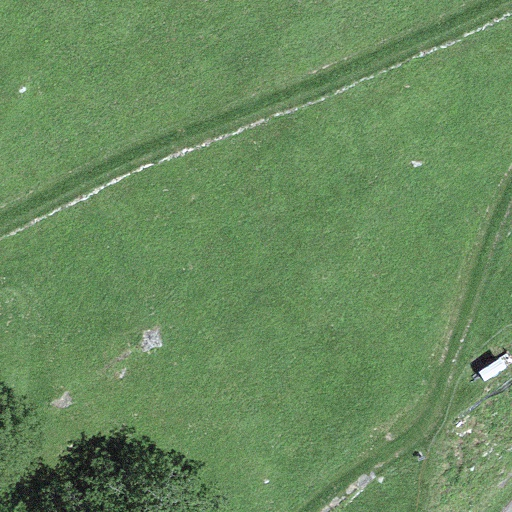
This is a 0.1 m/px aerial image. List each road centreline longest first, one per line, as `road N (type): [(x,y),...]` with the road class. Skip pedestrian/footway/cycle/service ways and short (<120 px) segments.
road 1 (track): [(461,0),(0,198)]
road 2 (track): [(312,511),(394,450),(482,360),(511,287)]
